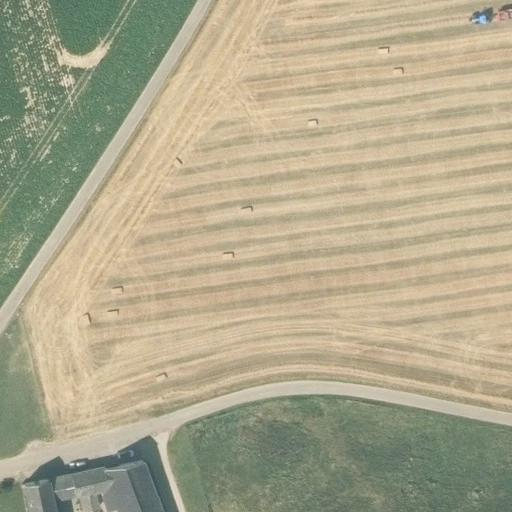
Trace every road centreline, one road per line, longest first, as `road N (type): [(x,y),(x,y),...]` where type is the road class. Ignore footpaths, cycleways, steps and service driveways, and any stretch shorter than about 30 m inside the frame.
road 1 (unclassified): [(0,471),(288,388),(350,389),(511,421)]
road 2 (unclassified): [(204,0),(0,322)]
